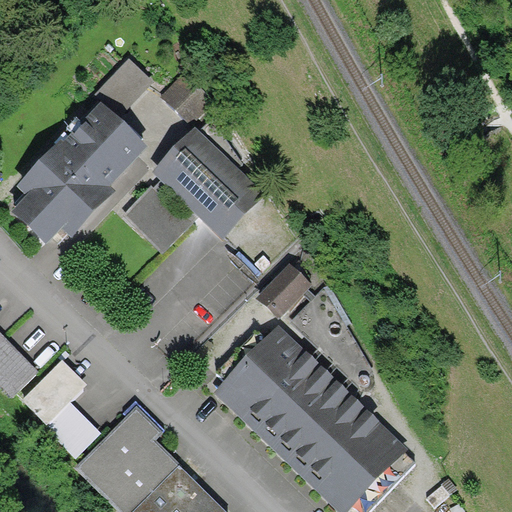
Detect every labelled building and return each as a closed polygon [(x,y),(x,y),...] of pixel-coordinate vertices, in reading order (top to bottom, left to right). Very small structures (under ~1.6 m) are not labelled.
[(160,99),(192,129),(214,105),(182,76),(160,99)] [(101,116),(64,155),(113,200),(149,161),(101,116)] [(155,179),(226,245),(269,198),(199,133),(155,179)] [(68,249),(113,200),(64,155),(59,150),(16,196),(26,205),(9,223),(44,256),(59,240),(68,249)] [(159,253),(181,236),(151,197),(128,215),(159,253)] [(303,259),(258,308),(277,325),(322,276),(303,259)] [(311,307),(290,329),(353,388),(374,365),(311,307)] [(212,400),(332,511),(358,511),(413,453),(279,329),(212,400)] [(0,384),(14,398),(40,372),(0,330),(0,384)] [(20,403),(76,456),(98,432),(42,380),(20,403)] [(73,474),(113,511),(228,511),(157,446),(165,438),(134,409),(73,474)]
